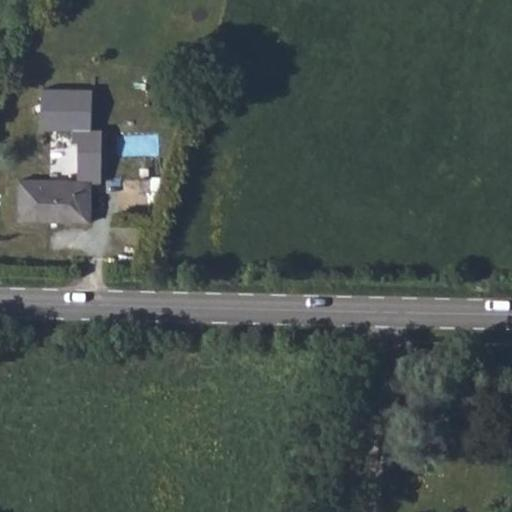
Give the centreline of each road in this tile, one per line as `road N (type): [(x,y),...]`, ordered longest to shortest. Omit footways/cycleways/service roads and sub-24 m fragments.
road 1 (secondary): [(361,312),(0,304)]
road 2 (unclassified): [(361,312),(316,511)]
road 3 (secondary): [(511,314),(361,312)]
